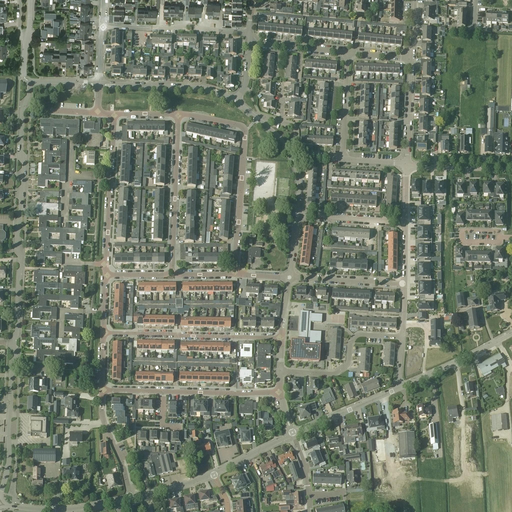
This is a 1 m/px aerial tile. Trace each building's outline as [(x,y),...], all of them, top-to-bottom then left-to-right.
[(49,0),(41,0),(41,5),(49,5),(49,10),(52,10),(52,4),(49,4),(49,0)] [(312,0),(312,3),(317,4),(316,12),(319,12),(320,8),(320,1),(320,0),(312,0)] [(323,9),(323,6),(328,7),(328,0),(323,0),(324,1),(320,1),(320,8),(323,9)] [(339,0),(338,7),(343,8),(343,11),(347,11),(347,4),(344,3),(344,0),(339,0)] [(282,14),(282,8),(281,8),(281,4),(270,4),(270,10),(275,11),(275,13),(282,14)] [(424,15),(434,15),(435,10),(437,10),(438,6),(437,6),(430,6),(430,9),(424,9),(424,15)] [(457,11),(457,16),(466,17),(466,11),(464,11),(464,8),(454,7),(454,11),(457,11)] [(92,12),(80,12),(80,17),(76,17),(76,15),(75,14),(70,14),(69,20),(82,21),(82,18),(89,18),(89,16),(92,17),(92,12)] [(491,22),(492,13),(486,12),(486,18),(483,17),(483,25),(486,25),(486,22),(491,22)] [(45,13),(45,19),(52,19),(51,26),(44,26),(44,29),(41,29),(41,37),(47,37),(48,33),(60,33),(61,25),(63,25),(63,20),(56,20),(56,13),(45,13)] [(434,20),(434,15),(424,15),(424,20),(430,21),(429,24),(437,24),(437,21),(434,20)] [(400,21),(400,16),(391,16),(391,21),(389,21),(389,23),(397,24),(398,21),(400,21)] [(80,23),(80,29),(91,30),(91,25),(88,25),(89,23),(82,23),(82,21),(69,20),(69,23),(80,23)] [(422,29),(423,29),(423,35),(431,35),(431,29),(430,29),(430,26),(422,26),(422,29)] [(91,30),(80,29),(80,33),(76,33),(75,35),(69,34),(69,38),(74,38),(82,38),(82,36),(88,36),(88,34),(91,34),(91,30)] [(345,34),(345,41),(351,42),(351,38),(354,38),(354,35),(354,34),(352,34),(345,34)] [(431,35),(423,35),(423,41),(422,41),(422,44),(433,45),(432,44),(432,42),(431,42),(431,35)] [(189,44),(195,45),(195,49),(198,49),(199,43),(195,42),(196,37),(189,36),(189,44)] [(168,46),(168,48),(171,48),(171,50),(173,50),(174,44),(171,44),(171,38),(165,37),(164,46),(168,46)] [(203,47),(209,47),(209,37),(203,37),(203,43),(200,43),(200,49),(199,57),(202,58),(203,47)] [(209,37),(209,47),(209,45),(213,45),(213,49),(218,49),(218,41),(216,41),(216,37),(209,37)] [(228,48),(236,49),(236,42),(231,42),(231,39),(225,39),(224,42),(228,42),(228,48)] [(84,51),(92,52),(93,43),(91,43),(91,40),(82,40),(82,44),(84,44),(84,51)] [(115,46),(115,49),(123,50),(123,44),(122,44),(123,40),(119,40),(111,40),(111,46),(115,46)] [(422,53),(430,54),(431,50),(433,50),(433,45),(422,44),(422,47),(423,47),(422,53)] [(67,46),(60,46),(60,53),(58,53),(58,60),(66,60),(66,56),(67,46)] [(236,49),(228,48),(228,55),(224,55),(224,54),(219,54),(219,57),(224,57),(230,58),(230,55),(236,55),(236,49)] [(115,49),(114,52),(111,52),(110,58),(118,58),(118,55),(123,55),(123,50),(115,49)] [(80,63),(85,63),(85,60),(92,60),(92,52),(84,51),(84,59),(80,59),(80,63)] [(71,56),(66,56),(66,60),(65,66),(72,66),(72,63),(79,63),(79,53),(71,52),(71,56)] [(47,60),(58,60),(58,53),(43,53),(43,57),(41,57),(41,62),(47,62),(47,60)] [(265,56),(264,63),(273,64),(274,53),(267,53),(266,56),(265,56)] [(421,60),(421,62),(428,63),(432,63),(432,60),(430,60),(430,54),(422,53),(422,60),(421,60)] [(228,61),(227,67),(235,67),(235,61),(230,60),(230,58),(224,57),(224,60),(228,61)] [(118,58),(110,58),(110,65),(117,65),(116,68),(119,68),(123,68),(123,65),(123,59),(118,58)] [(286,65),(296,66),(296,58),(287,58),(286,65)] [(176,68),(176,76),(182,76),(183,73),(185,73),(186,63),(186,59),(184,59),(183,64),(183,68),(176,68)] [(133,76),(139,77),(140,67),(134,67),(134,64),(134,61),(131,61),(131,64),(131,68),(130,68),(130,70),(130,74),(130,75),(133,75),(133,76)] [(143,63),(143,67),(140,67),(139,77),(146,77),(146,71),(149,71),(149,62),(146,62),(146,64),(143,63)] [(149,62),(149,71),(152,71),(151,77),(158,77),(158,69),(155,69),(155,65),(152,65),(152,62),(149,62)] [(428,63),(421,62),(421,65),(423,65),(423,72),(431,72),(431,66),(428,65),(428,63)] [(85,65),(85,63),(80,63),(80,66),(84,66),(83,74),(92,74),(92,65),(85,65)] [(158,69),(158,77),(164,78),(164,72),(167,72),(167,64),(165,63),(165,67),(162,67),(162,69),(158,69)] [(188,77),(194,77),(195,69),(189,68),(189,64),(189,63),(186,63),(185,73),(188,73),(188,77)] [(167,72),(170,72),(170,76),(176,76),(176,68),(170,68),(170,64),(167,64),(167,68),(167,72)] [(204,71),(204,65),(201,65),(199,65),(198,69),(195,69),(194,77),(201,77),(201,71),(204,71)] [(207,65),(204,65),(204,71),(207,71),(206,79),(213,79),(213,71),(213,67),(207,67),(207,65)] [(122,69),(123,68),(119,68),(119,69),(112,69),(112,75),(120,76),(120,77),(123,77),(123,73),(120,73),(120,69),(122,69)] [(272,78),(273,71),(264,70),(263,77),(268,78),(272,78)] [(294,80),(295,73),(286,72),(285,79),(294,80)] [(431,72),(423,72),(423,78),(422,78),(422,81),(434,81),(429,81),(429,78),(431,78),(431,72)] [(463,78),(462,93),(467,94),(467,90),(470,90),(471,81),(467,81),(467,78),(463,78)] [(234,79),(224,79),(224,83),(227,83),(227,87),(234,87),(234,79)] [(266,85),(266,90),(274,91),(275,85),(268,85),(268,81),(264,81),(264,84),(266,85)] [(422,90),(430,90),(431,84),(434,84),(434,81),(422,81),(422,83),(423,83),(422,90)] [(320,85),(319,91),(327,92),(328,85),(325,85),(325,82),(317,82),(317,85),(320,85)] [(288,92),(298,93),(299,87),(301,87),(301,84),(291,83),(290,86),(289,86),(288,92)] [(274,91),(266,90),(265,96),(263,96),(263,99),(274,100),(273,100),(273,97),(274,97),(274,91)] [(419,99),(427,99),(427,96),(430,96),(430,90),(422,90),(422,96),(420,96),(419,99)] [(298,98),(298,93),(288,92),(288,98),(290,98),(290,101),(300,102),(300,99),(298,98)] [(274,103),(274,100),(263,99),(265,99),(265,103),(266,103),(266,105),(267,105),(267,109),(275,109),(276,103),(274,103)] [(420,108),(428,108),(428,105),(431,105),(431,99),(427,99),(419,99),(419,101),(420,101),(420,108)] [(289,110),(299,111),(300,102),(290,101),(290,104),(289,110)] [(419,114),(419,117),(426,117),(426,114),(428,114),(428,108),(420,108),(420,114),(419,114)] [(485,138),(485,153),(491,153),(492,138),(494,138),(494,109),(487,109),(487,129),(486,135),(486,138),(485,138)] [(299,111),(289,110),(289,116),(294,117),(294,120),(303,121),(304,117),(298,117),(299,111)] [(420,120),(419,126),(427,126),(428,123),(430,123),(430,117),(426,117),(419,117),(419,120),(420,120)] [(90,130),(90,135),(89,134),(88,147),(92,147),(92,148),(95,148),(95,147),(99,147),(100,143),(101,143),(102,142),(102,137),(101,135),(99,135),(100,119),(98,119),(97,124),(94,124),(94,123),(84,122),(83,130),(90,130)] [(53,129),(53,121),(53,120),(50,120),(50,121),(41,120),(40,120),(40,129),(40,128),(43,128),(43,136),(53,136),(53,129)] [(66,136),(66,129),(66,121),(63,121),(53,121),(53,129),(56,129),(56,136),(66,136)] [(66,121),(66,129),(69,129),(69,137),(79,137),(79,121),(76,121),(76,122),(66,121)] [(192,135),(194,126),(187,125),(187,126),(184,125),(182,131),(186,132),(186,133),(192,135)] [(427,126),(419,126),(419,132),(418,132),(418,135),(425,136),(426,133),(427,133),(427,126)] [(438,136),(438,128),(435,127),(435,133),(429,133),(429,135),(434,136),(438,136)] [(229,134),(228,142),(234,144),(236,135),(229,134)] [(494,134),(494,142),(498,142),(498,154),(501,154),(504,154),(507,154),(508,138),(503,138),(503,134),(495,134),(494,134)] [(458,143),(460,143),(460,152),(468,153),(469,137),(461,137),(461,135),(458,135),(458,143)] [(418,142),(417,150),(426,151),(427,138),(423,138),(422,142),(418,142)] [(61,141),(42,140),(42,152),(44,152),(49,152),(50,145),(61,146),(61,144),(61,141)] [(49,152),(44,152),(44,164),(52,164),(52,158),(60,158),(60,156),(60,153),(49,152)] [(86,157),(86,165),(94,165),(95,153),(85,152),(85,157),(86,157)] [(44,164),(41,164),(41,176),(48,176),(49,169),(60,170),(60,168),(60,165),(52,164),(44,164)] [(387,183),(397,183),(397,178),(394,178),(394,175),(387,174),(387,179),(388,180),(387,183)] [(59,182),(59,180),(59,177),(48,176),(41,176),(38,176),(37,188),(45,188),(45,181),(59,182)] [(83,194),(88,194),(91,195),(92,182),(73,182),(73,187),(84,187),(83,194)] [(387,191),(397,192),(397,183),(387,183),(387,191)] [(423,196),(433,197),(433,190),(430,190),(430,184),(430,183),(429,183),(426,183),(423,183),(423,196)] [(446,190),(443,190),(443,185),(443,184),(442,184),(442,183),(439,183),(436,183),(436,197),(446,197),(446,190)] [(467,191),(464,191),(464,185),(461,185),(461,184),(458,184),(458,185),(457,185),(457,195),(464,195),(464,197),(467,197),(467,191)] [(467,190),(467,191),(467,197),(470,197),(470,194),(477,194),(477,184),(470,184),(470,190),(467,190)] [(494,198),(494,191),(494,190),(491,190),(491,184),(484,184),(484,194),(488,195),(488,198),(494,198)] [(494,198),(494,199),(499,199),(499,196),(504,196),(504,186),(503,186),(503,184),(500,184),(500,185),(497,185),(497,191),(494,191),(494,198)] [(231,196),(231,190),(223,189),(223,193),(220,193),(220,198),(229,199),(229,196),(231,196)] [(40,192),(39,204),(46,205),(46,198),(58,198),(58,197),(61,198),(62,192),(59,191),(58,193),(40,192)] [(387,191),(386,199),(396,200),(397,192),(387,191)] [(88,194),(83,194),(72,194),(72,195),(69,194),(69,200),(72,201),(72,199),(82,199),(81,206),(88,206),(88,194)] [(331,204),(338,204),(339,195),(331,194),(331,204)] [(346,205),(346,195),(339,195),(338,204),(346,205)] [(353,205),(354,196),(346,195),(346,205),(353,205)] [(353,205),(361,206),(361,196),(354,196),(353,205)] [(361,196),(361,206),(368,206),(369,197),(361,196)] [(376,197),(369,197),(368,206),(376,207),(376,197)] [(314,206),(315,200),(307,199),(306,209),(312,209),(312,206),(314,206)] [(396,200),(386,199),(386,208),(395,208),(396,200)] [(36,216),(39,216),(46,217),(46,210),(58,210),(58,211),(61,211),(61,205),(58,205),(46,205),(39,204),(37,204),(36,216)] [(91,206),(88,206),(81,206),(72,206),(72,211),(83,211),(82,218),(87,218),(90,219),(91,206)] [(418,210),(417,210),(417,213),(418,213),(418,215),(430,215),(430,209),(434,209),(434,206),(424,206),(424,209),(419,209),(418,209),(418,210)] [(467,220),(467,212),(461,212),(461,215),(457,215),(457,225),(464,225),(464,220),(466,220),(467,220)] [(496,214),(493,213),(493,220),(496,220),(496,226),(503,226),(503,215),(496,215),(496,214)] [(424,222),(424,225),(430,225),(430,215),(418,215),(418,218),(417,218),(417,221),(418,221),(418,222),(419,222),(424,222)] [(57,229),(60,229),(61,219),(58,218),(58,217),(46,217),(39,216),(39,228),(41,228),(46,229),(47,222),(57,222),(57,223),(57,229)] [(87,218),(82,218),(69,218),(68,223),(80,223),(80,230),(84,230),(87,230),(87,218)] [(424,228),(419,228),(418,228),(417,228),(417,234),(430,234),(430,225),(424,225),(424,228)] [(41,228),(39,228),(38,231),(41,231),(41,240),(48,241),(49,234),(60,234),(59,241),(62,241),(62,236),(63,229),(60,229),(57,229),(46,229),(41,228)] [(68,230),(63,229),(62,236),(62,241),(66,242),(66,235),(76,235),(76,242),(81,242),(84,242),(84,230),(80,230),(68,230)] [(332,238),(338,238),(338,230),(332,229),(332,232),(328,232),(327,238),(332,239),(332,238)] [(228,234),(219,233),(219,237),(216,237),(215,241),(218,242),(219,239),(228,240),(228,234)] [(430,234),(417,234),(417,236),(417,240),(418,240),(419,240),(424,240),(424,243),(432,243),(432,234),(430,234)] [(43,243),(43,252),(50,252),(52,253),(53,249),(50,249),(50,246),(62,246),(62,241),(59,241),(48,241),(41,240),(41,243),(43,243)] [(62,241),(62,246),(73,247),(72,254),(80,254),(81,242),(76,242),(66,242),(62,241)] [(430,253),(432,253),(432,243),(424,243),(424,246),(419,246),(418,246),(418,247),(417,247),(417,250),(418,250),(418,253),(430,253)] [(252,257),(259,258),(259,250),(258,249),(253,248),(252,250),(248,250),(247,264),(251,264),(252,257)] [(460,263),(466,263),(466,255),(463,255),(463,249),(460,249),(460,248),(457,248),(457,249),(456,249),(456,260),(460,260),(460,263)] [(503,260),(503,250),(502,250),(502,249),(499,249),(499,250),(496,250),(496,256),(493,256),(493,263),(498,263),(498,260),(503,260)] [(43,252),(36,252),(36,255),(38,255),(37,264),(45,265),(45,257),(56,258),(56,256),(56,253),(52,253),(50,252),(43,252)] [(418,258),(418,259),(419,259),(424,259),(424,262),(430,262),(430,258),(430,253),(418,253),(418,255),(417,255),(417,258),(418,258)] [(430,262),(424,262),(424,265),(419,265),(418,265),(418,266),(417,266),(417,269),(418,269),(418,271),(430,271),(430,262)] [(33,284),(36,284),(41,284),(41,277),(58,278),(58,272),(34,271),(33,284)] [(419,278),(424,278),(424,281),(425,281),(430,281),(430,280),(430,271),(418,271),(418,273),(417,273),(417,277),(418,277),(418,278),(419,278)] [(72,273),(69,273),(63,273),(63,278),(75,278),(75,285),(82,286),(84,286),(85,273),(82,273),(79,273),(76,273),(72,273)] [(419,288),(419,290),(431,290),(431,280),(430,280),(430,281),(425,281),(425,284),(420,283),(419,283),(419,284),(418,284),(418,288),(419,288)] [(39,296),(43,296),(44,289),(60,290),(60,285),(41,284),(36,284),(36,296),(39,296)] [(60,285),(60,290),(60,296),(62,297),(63,290),(74,290),(73,297),(78,297),(81,297),(82,286),(75,285),(66,285),(63,285),(60,285)] [(258,299),(261,299),(261,292),(258,292),(258,287),(252,286),(252,298),(254,298),(254,295),(258,295),(258,299)] [(261,292),(261,299),(261,302),(264,302),(264,298),(270,299),(270,296),(271,287),(268,287),(268,286),(265,286),(265,287),(264,287),(264,292),(261,292)] [(308,298),(313,298),(313,291),(309,291),(309,292),(305,292),(305,289),(296,288),(296,296),(305,296),(305,297),(308,298)] [(328,293),(325,293),(325,290),(317,290),(317,297),(324,297),(324,301),(328,301),(328,293)] [(431,290),(419,290),(419,292),(418,292),(418,295),(419,295),(419,296),(420,296),(425,296),(425,299),(426,299),(434,299),(434,296),(431,296),(431,290)] [(493,312),(497,312),(497,311),(499,311),(498,303),(500,301),(506,300),(505,293),(495,295),(496,298),(489,299),(490,307),(486,307),(487,312),(490,311),(491,312),(493,312)] [(456,296),(457,309),(466,307),(464,294),(456,296)] [(38,308),(46,308),(46,301),(60,302),(60,296),(43,296),(39,296),(38,308)] [(70,309),(78,309),(79,297),(62,297),(60,296),(60,302),(71,302),(70,309)] [(473,298),(466,299),(467,307),(480,306),(479,297),(476,297),(473,298)] [(434,311),(434,300),(426,300),(426,304),(423,304),(419,304),(419,305),(418,305),(418,308),(419,308),(419,311),(434,311)] [(183,309),(178,309),(178,313),(178,315),(181,315),(184,315),(184,312),(188,312),(188,309),(189,309),(189,306),(183,306),(183,309)] [(38,308),(32,307),(32,319),(40,320),(40,313),(51,313),(51,311),(51,308),(46,308),(38,308)] [(258,316),(259,316),(259,307),(254,307),(255,310),(255,315),(255,320),(252,320),(252,317),(249,317),(249,320),(249,328),(255,328),(255,323),(258,323),(258,316)] [(431,321),(431,340),(431,346),(442,346),(442,340),(441,340),(441,321),(440,321),(440,314),(440,310),(434,310),(434,314),(434,321),(431,321)] [(467,312),(467,314),(463,314),(464,319),(468,318),(470,330),(480,328),(477,311),(467,312)] [(290,349),(292,349),(291,352),(290,352),(290,360),(319,361),(321,333),(310,332),(310,322),(321,323),(322,315),(312,315),(312,320),(310,320),(311,313),(300,312),(298,341),(291,341),(290,349)] [(137,326),(143,326),(143,318),(140,317),(140,315),(137,315),(137,314),(134,314),(133,323),(137,323),(137,326)] [(354,315),(349,314),(349,318),(351,318),(351,327),(355,327),(355,325),(358,326),(358,327),(359,316),(354,316),(354,315)] [(83,316),(64,316),(64,321),(75,322),(75,328),(80,328),(83,328),(83,316)] [(262,316),(259,316),(258,316),(258,323),(261,323),(261,328),(267,328),(267,320),(262,320),(262,316)] [(267,317),(267,328),(274,328),(274,324),(276,324),(276,321),(274,321),(274,320),(270,320),(270,317),(267,317)] [(174,318),(168,318),(168,326),(177,327),(177,319),(174,319),(174,318)] [(224,319),(224,328),(230,328),(230,325),(233,325),(233,318),(230,318),(224,318),(224,319)] [(388,318),(388,329),(392,329),(392,328),(395,328),(395,329),(396,319),(392,318),(392,320),(388,320),(389,318),(388,318)] [(56,323),(48,323),(48,326),(48,327),(32,326),(31,339),(34,339),(39,339),(39,332),(50,332),(50,330),(50,327),(56,327),(56,323)] [(72,333),(72,340),(77,340),(79,340),(80,328),(75,328),(64,328),(64,333),(72,333)] [(341,330),(330,330),(330,334),(332,334),(332,338),(330,337),(340,338),(341,334),(339,334),(339,331),(341,331),(341,330)] [(33,350),(36,351),(41,351),(41,344),(51,344),(51,351),(55,351),(55,348),(55,339),(50,339),(39,339),(34,339),(33,350)] [(55,339),(55,348),(58,348),(58,345),(69,345),(69,352),(73,352),(76,352),(77,340),(72,340),(55,339)] [(386,348),(385,351),(394,352),(394,348),(393,347),(393,344),(394,345),(394,344),(384,344),(384,348),(386,348)] [(240,353),(240,358),(252,358),(252,345),(243,345),(243,353),(240,353)] [(254,357),(256,357),(263,357),(263,354),(270,355),(271,345),(257,345),(257,355),(254,355),(254,357)] [(361,357),(369,358),(370,350),(360,350),(359,354),(361,354),(361,357)] [(51,351),(41,351),(36,351),(36,363),(43,363),(43,356),(54,357),(55,351),(51,351)] [(55,351),(54,357),(54,360),(54,364),(58,364),(58,357),(65,357),(65,364),(73,364),(73,352),(69,352),(55,351)] [(338,353),(329,352),(329,357),(327,357),(327,362),(331,362),(331,360),(339,360),(339,356),(338,356),(338,353)] [(167,359),(167,362),(176,362),(176,353),(173,353),(173,359),(167,359)] [(483,376),(505,364),(500,354),(478,366),(483,376)] [(257,357),(257,368),(266,369),(266,371),(270,371),(270,359),(262,359),(263,357),(256,357),(257,357)] [(385,359),(383,359),(383,362),(385,363),(384,366),(393,367),(393,359),(385,359)] [(368,373),(369,365),(359,365),(358,370),(356,370),(356,375),(360,375),(360,372),(368,373)] [(254,384),(254,383),(254,380),(251,380),(251,371),(240,371),(240,379),(242,379),(242,384),(254,384)] [(264,372),(260,372),(260,379),(257,379),(258,384),(264,383),(264,381),(270,381),(270,374),(264,374),(264,372)] [(355,382),(359,390),(362,389),(364,393),(379,387),(376,379),(361,385),(359,381),(355,382)] [(47,380),(42,380),(29,380),(29,388),(30,388),(29,392),(38,392),(38,387),(42,387),(42,389),(47,389),(47,380)] [(294,381),(294,380),(292,380),(292,381),(291,381),(291,384),(290,384),(290,387),(291,387),(291,391),(295,391),(295,397),(302,397),(302,388),(298,388),(298,381),(294,381)] [(318,388),(318,386),(318,385),(317,385),(317,381),(315,381),(315,380),(312,380),(312,381),(310,381),(310,388),(307,388),(307,396),(312,396),(312,391),(317,391),(317,388),(318,388)] [(359,390),(355,382),(352,384),(344,387),(349,399),(357,396),(355,391),(358,389),(359,390)] [(466,394),(470,394),(470,397),(476,396),(475,391),(474,392),(472,384),(465,385),(466,394)] [(335,400),(334,397),(331,392),(329,388),(323,391),(324,395),(319,398),(322,405),(335,400)] [(497,394),(498,393),(499,396),(504,394),(503,392),(504,391),(502,388),(496,391),(497,394)] [(64,406),(68,406),(75,406),(76,398),(69,397),(65,397),(64,406)] [(37,399),(28,398),(28,411),(40,411),(40,408),(37,407),(37,399)] [(195,402),(194,402),(194,409),(191,409),(190,416),(196,416),(196,413),(200,413),(200,402),(199,402),(198,401),(195,401),(195,402)] [(201,402),(200,402),(200,413),(204,413),(204,416),(209,416),(210,410),(207,410),(207,403),(206,402),(205,401),(202,401),(201,402)] [(216,403),(215,403),(215,410),(212,410),(211,417),(217,417),(217,413),(221,413),(221,403),(220,403),(219,402),(217,402),(216,403)] [(222,403),(221,403),(221,413),(225,414),(225,417),(230,417),(230,410),(227,410),(228,403),(226,403),(226,402),(223,402),(222,403)] [(239,405),(239,414),(252,415),(252,402),(247,402),(247,406),(239,405)] [(299,416),(300,420),(304,419),(304,418),(310,416),(309,412),(316,410),(314,403),(305,406),(305,408),(298,410),(300,416),(299,416)] [(419,406),(418,407),(417,408),(418,411),(419,417),(427,416),(431,415),(431,407),(426,408),(426,406),(423,406),(422,405),(420,406),(419,406)] [(68,406),(68,409),(67,409),(67,418),(77,418),(78,409),(75,409),(75,406),(68,406)] [(456,406),(450,408),(448,408),(449,416),(448,416),(449,423),(453,423),(453,419),(458,418),(456,406)] [(403,421),(409,420),(409,413),(402,414),(402,411),(393,412),(394,423),(403,422),(403,421)] [(268,413),(263,413),(257,414),(257,421),(263,421),(263,427),(272,427),(271,420),(268,420),(268,413)] [(507,430),(506,415),(491,416),(492,432),(507,430)] [(28,418),(27,428),(41,428),(41,438),(46,438),(47,418),(28,418)] [(373,419),(375,431),(384,430),(383,424),(381,424),(379,418),(373,419)] [(117,419),(117,425),(121,426),(121,427),(123,427),(123,426),(125,426),(125,432),(133,432),(134,426),(133,426),(126,426),(126,419),(124,419),(117,419)] [(375,431),(373,419),(367,420),(369,426),(366,426),(367,432),(375,431)] [(475,470),(476,490),(484,489),(481,424),(470,425),(473,470),(475,470)] [(360,425),(353,426),(354,438),(359,437),(360,442),(365,441),(364,433),(361,433),(360,425)] [(429,425),(431,445),(438,444),(436,425),(429,425)] [(355,443),(354,438),(353,426),(346,427),(347,435),(344,435),(345,444),(355,443)] [(41,428),(27,428),(27,433),(31,433),(30,438),(41,438),(41,428)] [(250,443),(249,436),(253,436),(253,429),(249,429),(249,432),(240,432),(240,436),(242,436),(242,443),(250,443)] [(228,431),(214,434),(218,449),(227,446),(227,447),(232,446),(228,431)] [(70,433),(70,442),(82,442),(82,437),(82,436),(82,434),(70,433)] [(416,482),(415,466),(414,433),(398,434),(399,462),(389,463),(390,483),(416,482)] [(448,465),(459,465),(457,433),(447,434),(448,465)] [(329,445),(330,449),(334,449),(338,448),(339,452),(343,452),(342,451),(342,448),(341,443),(338,443),(336,437),(331,438),(330,436),(326,437),(327,442),(328,441),(329,445)] [(195,441),(197,447),(197,449),(196,449),(197,452),(198,452),(198,454),(206,452),(206,453),(211,452),(209,444),(202,446),(200,439),(195,441)] [(387,439),(376,440),(379,477),(389,477),(387,439)] [(314,451),(317,449),(320,448),(319,446),(317,446),(314,440),(311,441),(311,440),(307,442),(308,442),(305,444),(304,445),(305,448),(306,447),(307,450),(313,448),(314,451)] [(312,461),(321,458),(317,449),(314,451),(315,454),(309,456),(312,461)] [(33,450),(33,463),(55,463),(55,450),(33,450)] [(291,461),(294,459),(293,457),(292,457),(290,452),(284,455),(287,461),(290,459),(291,461)] [(148,453),(148,461),(149,461),(150,465),(152,465),(155,476),(157,475),(172,472),(168,455),(168,454),(164,454),(157,453),(148,453)] [(287,461),(284,455),(278,458),(280,461),(278,462),(279,466),(282,464),(282,463),(287,461)] [(312,461),(314,467),(319,465),(320,467),(326,465),(325,462),(323,463),(321,458),(312,461)] [(265,465),(269,474),(274,472),(273,469),(276,467),(274,464),(272,465),(270,462),(265,465)] [(289,465),(291,474),(293,477),(291,478),(292,482),(294,482),(295,482),(301,480),(296,463),(289,465)] [(150,465),(146,466),(147,472),(146,472),(147,474),(148,474),(149,478),(155,477),(155,476),(152,465),(150,465)] [(264,477),(269,474),(265,465),(259,468),(264,477)] [(32,480),(32,486),(36,486),(36,488),(42,488),(43,480),(40,480),(40,468),(33,468),(33,480),(32,480)] [(71,476),(71,480),(79,480),(79,469),(71,469),(63,469),(63,476),(71,476)] [(350,485),(357,484),(356,473),(349,473),(349,469),(346,469),(346,475),(349,475),(350,485)] [(120,486),(117,474),(106,476),(109,488),(120,486)] [(241,477),(231,482),(235,490),(241,487),(242,489),(246,487),(246,486),(250,484),(250,483),(250,484),(247,478),(245,475),(242,476),(241,477)] [(290,501),(292,501),(301,500),(300,494),(292,494),(292,495),(290,495),(290,491),(283,491),(283,496),(290,496),(290,501)] [(200,493),(199,493),(200,502),(209,500),(209,502),(213,501),(212,495),(208,495),(208,492),(203,493),(203,492),(200,492),(200,493)] [(184,498),(185,506),(194,504),(195,510),(198,510),(197,499),(194,500),(193,496),(189,497),(188,496),(186,497),(185,497),(184,498)] [(236,508),(246,508),(245,502),(248,502),(248,499),(241,499),(241,502),(236,503),(236,508)] [(170,501),(169,501),(171,510),(176,509),(176,511),(183,511),(182,503),(179,504),(178,500),(174,501),(173,500),(171,500),(170,501)]
